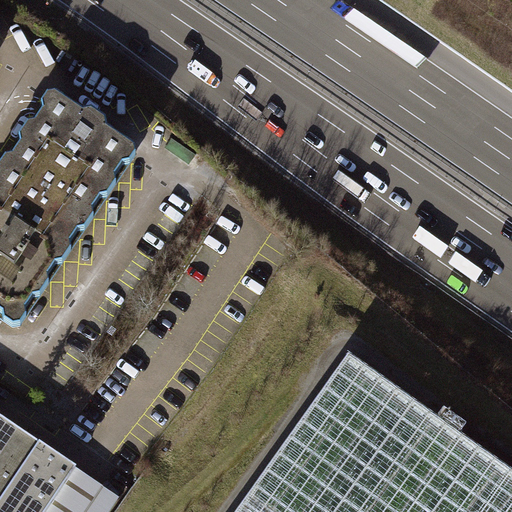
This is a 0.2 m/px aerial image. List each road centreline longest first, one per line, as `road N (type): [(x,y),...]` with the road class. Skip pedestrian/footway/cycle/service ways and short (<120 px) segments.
road 1 (motorway): [(119,0),(511,279)]
road 2 (motorway): [(511,160),(278,0)]
road 3 (residential): [(0,403),(118,483)]
